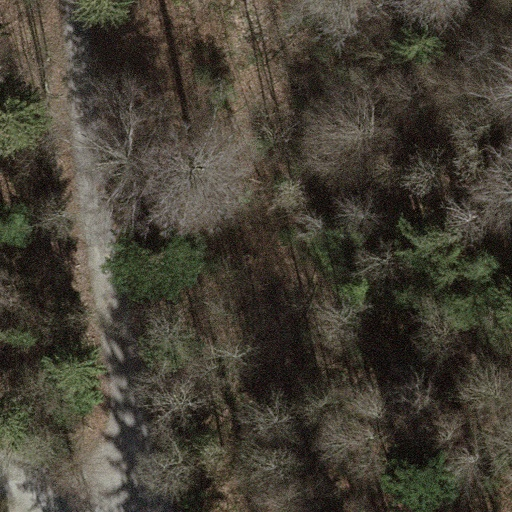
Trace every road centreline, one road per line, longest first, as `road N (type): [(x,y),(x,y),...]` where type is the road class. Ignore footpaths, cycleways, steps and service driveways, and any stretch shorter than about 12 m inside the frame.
road 1 (track): [(70,0),(144,511)]
road 2 (track): [(0,452),(30,477),(104,511)]
